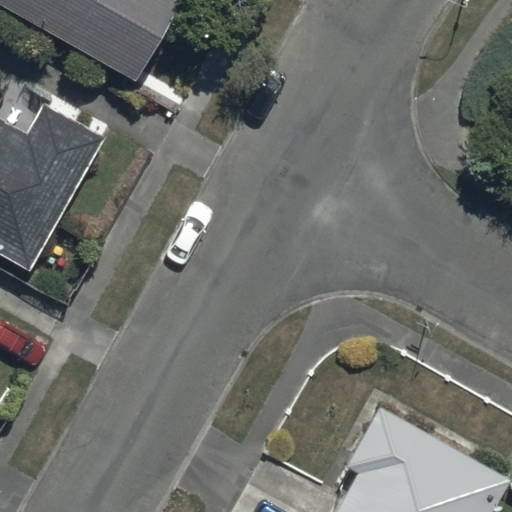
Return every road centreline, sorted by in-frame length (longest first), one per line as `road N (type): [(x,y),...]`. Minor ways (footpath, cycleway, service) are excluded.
road 1 (residential): [(281,165),(109,511)]
road 2 (residential): [(281,165),(511,294)]
road 3 (residential): [(375,0),(281,165)]
